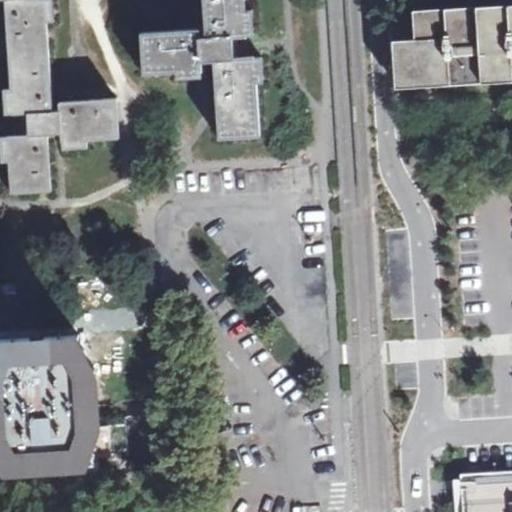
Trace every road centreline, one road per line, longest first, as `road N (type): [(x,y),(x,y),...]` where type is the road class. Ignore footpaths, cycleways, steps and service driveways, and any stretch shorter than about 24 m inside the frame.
road 1 (residential): [(378,0),(382,115),(390,160),(420,231),(429,349)]
road 2 (unknown): [(220,486),(213,463),(218,405),(200,293)]
road 3 (residential): [(417,511),(415,449),(431,395),(429,349)]
